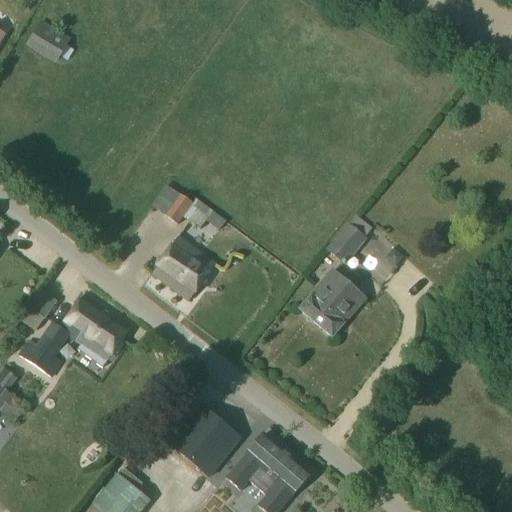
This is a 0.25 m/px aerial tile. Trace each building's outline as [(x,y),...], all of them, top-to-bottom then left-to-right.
[(70,39),(41,24),(29,47),(57,62),(70,39)] [(213,212),(182,191),(163,216),(177,225),(182,218),(200,230),(213,212)] [(372,229),(356,216),(348,225),(326,252),(345,267),(367,240),(365,239),(372,229)] [(215,264),(177,237),(150,275),(188,303),(215,264)] [(364,300),(331,272),(299,310),(332,338),(364,300)] [(129,328),(83,296),(60,330),(52,325),(36,348),(28,342),(19,355),(50,377),(59,364),(52,359),(68,337),(81,346),(77,350),(102,367),(129,328)] [(44,320),(28,309),(19,322),(35,333),(44,320)] [(17,380),(1,369),(0,370),(0,413),(14,424),(23,412),(22,405),(7,394),(17,380)] [(235,440),(197,411),(171,444),(209,473),(235,440)] [(278,511),(309,476),(262,436),(225,479),(240,492),(249,482),(266,497),(258,507),(264,511),(278,511)] [(142,485),(122,469),(90,509),(94,511),(143,511),(149,505),(135,493),(142,485)]
